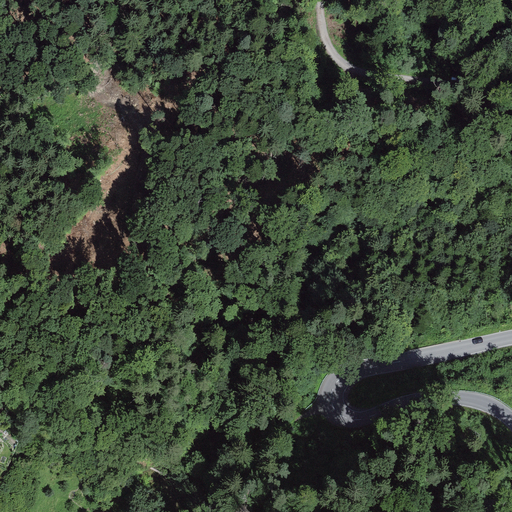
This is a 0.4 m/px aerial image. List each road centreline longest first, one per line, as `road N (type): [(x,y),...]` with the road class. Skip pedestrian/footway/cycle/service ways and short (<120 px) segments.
road 1 (tertiary): [(511,336),(353,372),(338,379),(331,405),(357,422),(412,400),(451,397),(489,405),(511,421)]
road 2 (track): [(511,89),(359,73),(333,57),(319,0)]
road 3 (track): [(114,0),(96,93),(145,130),(139,189)]
